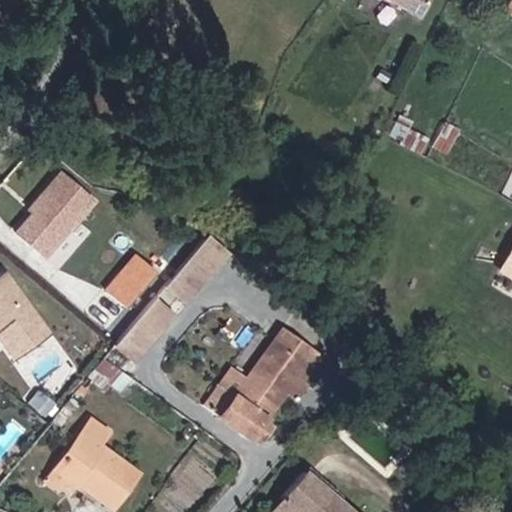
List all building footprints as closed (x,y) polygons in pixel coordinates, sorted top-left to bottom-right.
[(16,200),(0,220),(0,229),(26,252),(74,196),(38,165),(12,197),(16,200)] [(511,231),(493,261),(511,272),(511,231)] [(166,307),(207,259),(186,241),(145,289),(166,307)] [(135,249),(103,286),(125,305),(157,268),(135,249)] [(0,337),(23,321),(0,288),(0,337)] [(112,366),(152,319),(133,303),(93,350),(112,366)] [(0,354),(31,332),(23,321),(0,337),(0,354)] [(278,376),(246,349),(190,419),(222,446),(260,401),(278,376)] [(53,457),(70,467),(78,453),(62,443),(53,457)] [(96,511),(109,493),(70,467),(53,457),(30,492),(53,507),(60,511),(96,511)] [(277,490),(309,511),(313,511),(317,503),(283,480),(277,490)] [(309,511),(277,490),(261,511),(309,511)] [(42,511),(50,511),(53,507),(30,492),(22,504),(31,511),(38,511),(39,510),(42,511)]
